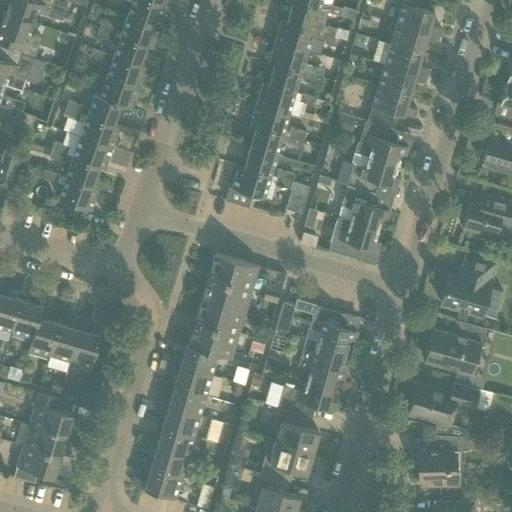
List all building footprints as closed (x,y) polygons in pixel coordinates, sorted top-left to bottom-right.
[(6,0),(8,1),(4,12),(33,22),(36,11),(48,15),(61,19),(66,0),(6,0)] [(126,0),(131,2),(127,14),(158,25),(166,4),(160,3),(151,0),(126,0)] [(286,0),(292,1),(318,9),(328,11),(340,15),(342,7),(330,3),(321,1),(320,0),(286,0)] [(292,1),(286,21),(334,35),(336,28),(314,22),(318,9),(292,1)] [(395,23),(438,35),(440,28),(429,24),(433,11),(402,1),(395,23)] [(33,22),(4,12),(0,23),(0,32),(11,37),(7,48),(31,57),(34,58),(41,37),(29,33),(33,22)] [(362,12),(359,23),(366,25),(370,15),(362,12)] [(158,25),(127,14),(120,35),(151,46),(158,25)] [(334,35),(286,21),(280,19),(274,41),(306,50),(310,37),(331,43),(334,35)] [(101,21),(99,28),(114,33),(116,26),(101,21)] [(395,23),(389,43),(421,52),(425,39),(436,42),(438,35),(395,23)] [(114,33),(99,28),(96,35),(112,40),(114,33)] [(120,35),(113,55),(145,66),(139,64),(146,45),(151,46),(120,35)] [(306,50),(274,41),(268,62),(273,64),(300,71),(302,63),(306,50)] [(421,52),(389,43),(383,63),(426,76),(428,68),(417,65),(421,52)] [(0,80),(21,88),(31,57),(7,48),(0,45),(0,46),(0,80)] [(105,61),(107,54),(92,48),(89,55),(105,61)] [(145,66),(113,55),(106,76),(137,87),(145,66)] [(302,63),(300,71),(307,73),(321,77),(323,69),(310,65),(302,63)] [(383,63),(377,83),(409,93),(413,80),(424,83),(426,76),(383,63)] [(273,64),(268,83),(268,84),(294,91),(298,78),(300,71),(273,64)] [(321,77),(307,73),(305,80),(319,84),(321,77)] [(99,95),(99,96),(119,103),(119,104),(130,108),(137,87),(106,76),(99,95)] [(511,80),(505,79),(498,102),(511,105),(511,107),(509,118),(511,119),(511,80)] [(0,116),(5,118),(12,97),(1,93),(4,82),(0,80),(0,116)] [(93,94),(93,93),(96,87),(80,82),(78,89),(93,94)] [(262,82),(256,103),(288,112),(292,99),(301,102),(302,102),(313,105),(315,98),(294,91),(268,84),(268,83),(262,82)] [(409,93),(377,83),(371,105),(414,117),(416,109),(405,105),(409,93)] [(93,94),(86,115),(112,124),(119,104),(119,103),(99,96),(99,95),(93,93),(93,94)] [(65,107),(80,113),(83,106),(68,100),(65,107)] [(341,102),(338,111),(351,114),(353,106),(341,102)] [(288,112),(256,103),(249,124),(255,126),(282,133),(288,112)] [(80,113),(65,107),(62,115),(78,120),(80,113)] [(338,113),(335,126),(347,130),(351,116),(338,113)] [(112,124),(86,115),(79,135),(111,146),(118,125),(112,124)] [(367,155),(396,164),(400,152),(403,154),(406,145),(388,140),(392,128),(365,120),(359,141),(370,144),(367,155)] [(511,172),(511,126),(497,122),(493,136),(488,135),(480,163),(511,172)] [(255,126),(249,146),(276,154),(282,133),(255,126)] [(290,127),(287,135),(303,139),(305,131),(290,127)] [(79,135),(72,156),(98,165),(103,167),(104,167),(111,146),(79,135)] [(303,139),(287,135),(285,142),(301,146),(303,139)] [(54,141),(51,149),(66,154),(69,146),(54,141)] [(249,146),(244,166),(243,166),(270,174),(276,154),(249,146)] [(0,187),(8,189),(21,153),(3,148),(1,154),(0,153),(0,187)] [(51,149),(49,156),(64,161),(66,154),(51,149)] [(396,164),(367,155),(364,166),(352,163),(346,184),(373,192),(377,180),(394,185),(397,177),(393,175),(396,164)] [(72,156),(65,176),(97,187),(97,186),(91,185),(98,165),(72,156)] [(243,166),(244,166),(238,164),(231,187),(263,196),(270,174),(243,166)] [(56,181),(59,174),(44,169),(41,176),(56,181)] [(294,173),(278,169),(276,176),(291,181),(294,173)] [(97,187),(65,176),(57,198),(89,209),(97,187)] [(276,176),(274,183),(289,188),(291,189),(285,207),(300,212),(308,186),(291,181),(276,176)] [(319,177),(318,183),(329,186),(330,180),(319,177)] [(373,192),(346,184),(340,205),(352,208),(349,219),(378,228),(381,216),(385,217),(387,209),(370,204),(373,192)] [(511,213),(511,200),(481,192),(477,204),(469,202),(462,227),(494,236),(498,223),(508,226),(511,213)] [(308,207),(304,222),(303,224),(312,226),(317,210),(308,207)] [(337,216),(328,248),(355,256),(358,244),(376,249),(378,240),(374,239),(378,228),(349,219),(337,216)] [(303,232),(300,242),(313,245),(316,236),(303,232)] [(185,345),(216,354),(231,358),(258,265),(214,253),(188,344),(185,344),(185,345)] [(502,291),(488,287),(490,279),(488,279),(493,263),(466,255),(461,271),(457,270),(456,276),(448,274),(440,302),(480,314),(494,317),(502,291)] [(11,284),(3,281),(0,291),(0,326),(11,330),(20,299),(7,295),(11,284)] [(20,299),(11,330),(31,336),(44,293),(37,291),(33,302),(20,299)] [(294,305),(293,308),(300,310),(303,300),(301,299),(296,298),(294,305)] [(293,308),(294,305),(282,301),(274,328),(286,332),(293,308)] [(31,336),(28,347),(48,353),(57,322),(45,318),(48,307),(40,305),(31,336)] [(317,341),(346,349),(349,338),(353,339),(356,330),(338,325),(342,313),(314,305),(308,326),(320,330),(317,341)] [(71,326),(57,322),(48,353),(68,359),(81,317),(74,315),(71,326)] [(81,317),(68,359),(90,366),(99,334),(85,330),(89,319),(81,317)] [(484,328),(455,319),(451,332),(432,327),(423,359),(471,373),(484,328)] [(302,348),(299,357),(344,370),(346,362),(343,361),(346,349),(317,341),(314,352),(302,348)] [(168,362),(167,363),(210,375),(216,354),(185,345),(181,358),(170,354),(168,362)] [(275,371),(279,359),(266,355),(263,367),(275,371)] [(344,370),(299,357),(297,366),(309,369),(306,380),(334,388),(338,377),(342,378),(344,370)] [(160,359),(158,366),(166,369),(167,363),(168,362),(160,359)] [(210,375),(167,363),(166,369),(177,372),(173,386),(204,395),(210,375)] [(237,365),(232,380),(243,384),(248,368),(237,365)] [(8,371),(7,376),(18,380),(21,369),(16,367),(8,371)] [(253,372),(250,382),(258,385),(262,375),(253,372)] [(53,378),(50,388),(59,391),(63,381),(53,378)] [(64,379),(60,392),(67,394),(71,381),(64,379)] [(334,388),(306,380),(302,391),(283,385),(277,406),(278,407),(308,416),(312,416),(315,404),(332,410),(335,401),(331,400),(334,388)] [(416,382),(407,412),(435,420),(448,424),(454,403),(472,408),(473,406),(484,409),(488,407),(492,392),(478,388),(453,380),(450,392),(416,382)] [(158,395),(156,403),(198,415),(204,395),(173,386),(169,398),(158,395)] [(28,424),(65,434),(71,413),(56,408),(59,398),(38,392),(28,424)] [(198,415),(156,403),(154,410),(165,413),(161,426),(193,436),(198,415)] [(308,416),(278,407),(272,426),(278,428),(274,441),(311,452),(318,431),(299,425),(302,415),(307,416),(308,416)] [(220,421),(214,442),(224,445),(230,425),(220,421)] [(28,424),(20,422),(14,442),(22,444),(59,455),(65,434),(28,424)] [(193,436),(161,426),(157,439),(146,436),(144,443),(187,456),(193,436)] [(468,435),(435,434),(435,449),(416,449),(417,481),(435,480),(435,485),(458,484),(457,449),(468,449),(468,435)] [(265,452),(259,472),(289,481),(292,469),(305,473),(311,452),(274,441),(271,454),(265,452)] [(187,456),(144,443),(142,450),(153,454),(149,467),(181,476),(187,456)] [(22,444),(16,466),(53,476),(59,455),(22,444)] [(208,463),(206,469),(209,476),(216,478),(219,466),(208,463)] [(181,476),(149,467),(146,480),(134,477),(132,485),(175,497),(181,476)] [(289,481),(259,472),(253,492),(259,493),(255,506),(275,511),(293,511),(299,496),(286,492),(289,481)] [(474,511),(474,499),(443,501),(434,501),(434,511),(474,511)]
